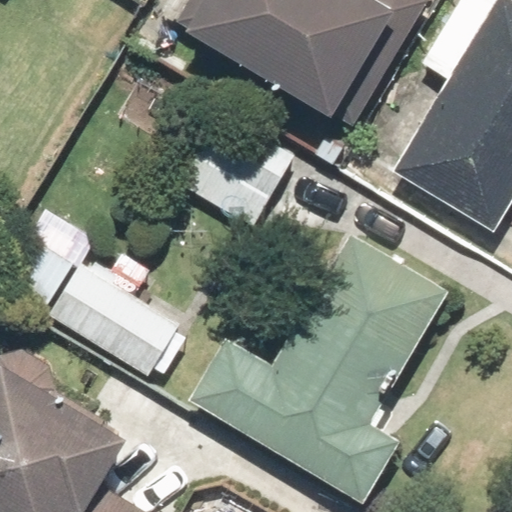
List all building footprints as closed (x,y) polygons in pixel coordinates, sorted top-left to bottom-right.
[(194,0),(188,11),(358,120),(434,0),(194,0)] [(453,78),(404,159),(510,223),(511,220),(511,0),(468,0),(430,64),(453,78)] [(219,103),(176,177),(254,222),(296,148),(219,103)] [(44,221),(7,277),(148,369),(185,313),(44,221)] [(231,321),(192,386),(374,497),(410,438),(380,419),(460,287),(355,222),(277,349),(231,321)] [(138,421),(5,331),(0,337),(0,509),(4,511),(166,511),(105,471),(138,421)]
